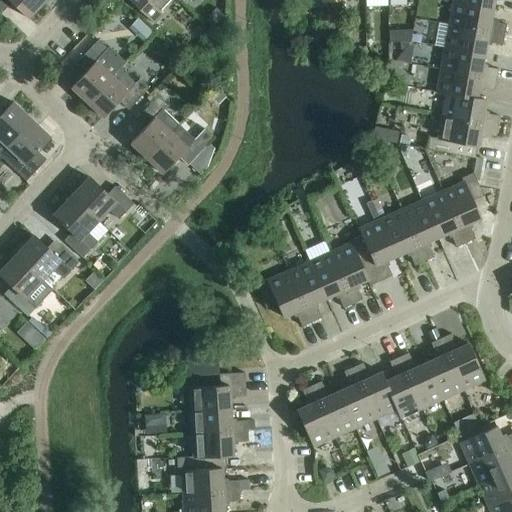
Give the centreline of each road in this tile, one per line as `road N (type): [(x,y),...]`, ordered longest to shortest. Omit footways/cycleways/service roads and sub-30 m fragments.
road 1 (residential): [(87,140),(237,287),(277,374)]
road 2 (residential): [(277,374),(466,289),(493,290)]
road 3 (residential): [(275,510),(283,481),(277,374)]
road 4 (residential): [(0,231),(87,140)]
